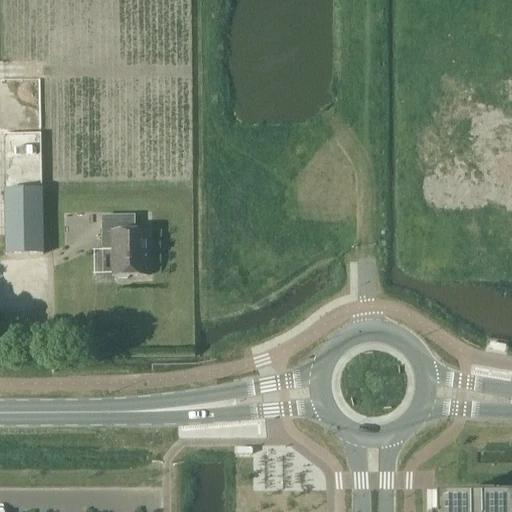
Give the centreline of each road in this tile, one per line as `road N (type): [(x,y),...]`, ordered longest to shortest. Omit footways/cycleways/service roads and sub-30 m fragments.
road 1 (tertiary): [(0,412),(206,405)]
road 2 (residential): [(168,502),(0,504)]
road 3 (track): [(327,113),(363,167),(368,261)]
